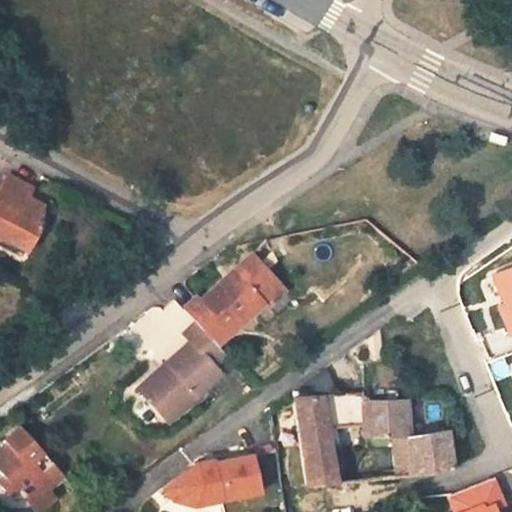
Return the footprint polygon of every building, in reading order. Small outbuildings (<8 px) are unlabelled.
[(0,221),(7,225),(27,237),(39,218),(30,214),(38,199),(24,191),(28,183),(4,171),(0,177),(0,221)] [(27,237),(7,225),(0,221),(0,237),(21,248),(27,237)] [(197,326),(217,348),(254,315),(267,326),(293,306),(253,260),(205,302),(200,297),(184,311),(197,326)] [(511,262),(486,273),(511,341),(511,262)] [(203,359),(217,348),(197,326),(184,338),(190,345),(163,368),(168,374),(142,397),(158,416),(212,370),(203,359)] [(366,439),(415,433),(414,391),(400,389),(398,395),(364,395),(362,383),(297,392),(309,488),(340,484),(332,427),(364,421),(366,439)] [(60,473),(17,426),(0,437),(0,440),(3,444),(0,446),(0,474),(4,479),(0,481),(0,488),(8,499),(14,492),(32,511),(52,495),(44,486),(60,473)] [(415,433),(416,472),(452,466),(446,427),(415,433)] [(416,472),(415,433),(366,439),(371,478),(395,475),(416,472)] [(504,511),(496,479),(444,492),(449,511),(504,511)]
